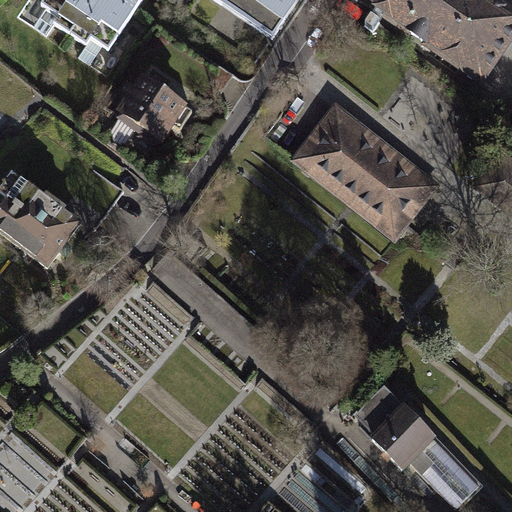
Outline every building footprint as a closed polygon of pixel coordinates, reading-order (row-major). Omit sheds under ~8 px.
[(46,0),(40,9),(57,20),(52,27),(89,52),(94,44),(112,56),(149,0),(46,0)] [(211,0),(277,45),(308,0),(211,0)] [(511,13),(492,0),(346,0),(346,1),(481,93),(511,47),(511,13)] [(156,66),(126,104),(166,135),(196,97),(156,66)] [(440,187),(333,104),(289,161),(396,243),(440,187)] [(511,222),(511,159),(501,150),(470,189),(511,222)] [(90,215),(26,168),(0,203),(0,233),(50,269),(90,215)] [(363,406),(351,418),(402,471),(412,462),(423,473),(421,475),(456,511),(479,488),(404,410),(403,411),(385,394),(367,410),(363,406)]
